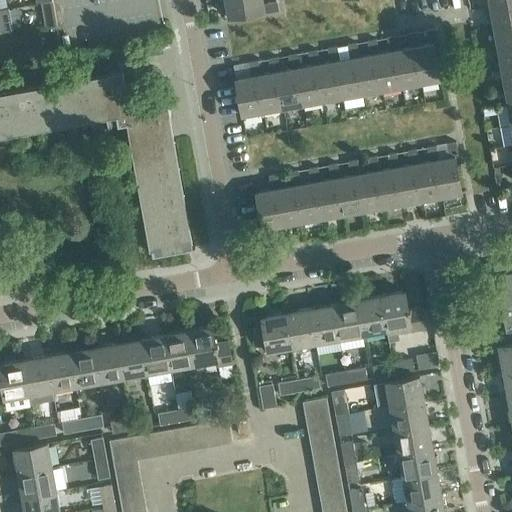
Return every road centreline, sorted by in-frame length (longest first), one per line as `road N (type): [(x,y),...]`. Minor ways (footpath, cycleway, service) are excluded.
road 1 (residential): [(486,511),(432,237)]
road 2 (residential): [(231,273),(232,243),(182,0)]
road 3 (residential): [(0,316),(231,273)]
road 4 (residential): [(231,273),(432,237)]
